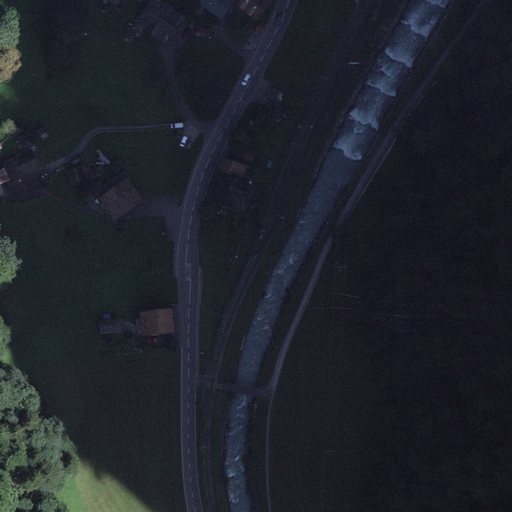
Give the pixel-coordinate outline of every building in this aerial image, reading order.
[(221,16),(233,0),(232,0),(195,0),(210,11),(212,9),(221,16)] [(242,0),(238,5),(254,18),(269,0),(242,0)] [(152,12),(148,9),(146,11),(174,29),(182,16),(165,5),(163,8),(157,4),(152,12)] [(148,31),(165,42),(174,29),(146,11),(140,19),(151,26),(148,31)] [(0,24),(0,33),(1,34),(10,28),(5,21),(0,24)] [(137,27),(129,24),(125,34),(133,37),(137,27)] [(266,97),(276,101),(280,92),(270,88),(266,97)] [(239,148),(236,156),(252,161),(254,154),(239,148)] [(8,179),(16,197),(39,186),(31,170),(37,167),(31,153),(6,164),(8,169),(0,171),(0,181),(1,183),(8,179)] [(248,194),(251,187),(234,180),(234,178),(239,180),(243,168),(223,160),(210,197),(240,209),(245,196),(248,194)] [(100,167),(89,170),(88,166),(70,173),(74,184),(88,178),(88,177),(101,173),(100,167)] [(110,183),(127,208),(140,200),(127,182),(126,182),(122,176),(121,177),(115,169),(106,175),(112,183),(111,184),(110,183)] [(100,197),(114,217),(127,208),(110,183),(103,188),(99,182),(92,187),(96,193),(98,191),(101,196),(100,197)] [(340,243),(336,258),(345,260),(349,246),(340,243)] [(141,314),(144,333),(171,330),(169,311),(141,314)] [(101,321),(102,331),(117,329),(116,319),(101,321)]
